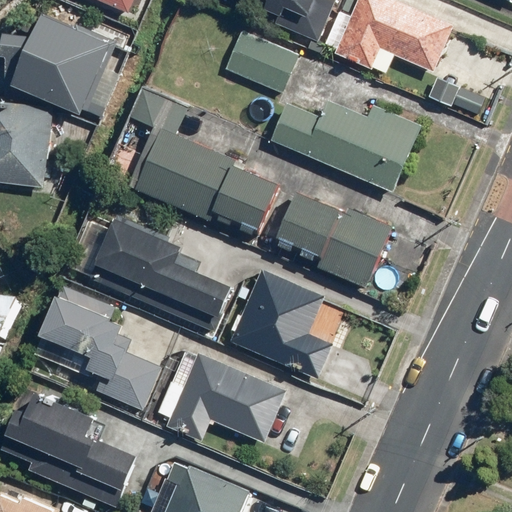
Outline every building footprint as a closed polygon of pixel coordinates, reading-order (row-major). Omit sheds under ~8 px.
[(99,0),(132,13),(137,0),(99,0)] [(270,0),(277,3),(269,23),(321,44),(338,0),(270,0)] [(400,56),(435,73),(456,30),(394,0),(361,0),(354,14),(341,8),(324,44),(390,76),(400,56)] [(0,59),(0,66),(22,75),(17,88),(86,117),(88,112),(107,119),(126,73),(108,65),(118,42),(49,12),(37,39),(13,29),(0,59)] [(242,30),(226,72),(289,97),(305,54),(242,30)] [(499,83),(472,71),(458,104),(485,116),(499,83)] [(148,89),(136,119),(164,130),(179,137),(192,107),(148,89)] [(0,185),(47,188),(53,105),(0,101),(0,185)] [(291,103),(275,141),(397,193),(426,127),(377,106),(371,117),(333,101),(325,118),(291,103)] [(214,223),(216,219),(260,237),(281,187),(237,168),(240,162),(179,137),(164,130),(139,192),(214,223)] [(351,215),(305,194),(284,240),(330,261),(326,270),(371,291),(399,229),(354,208),(351,215)] [(189,247),(122,214),(114,230),(92,220),(69,267),(219,340),(242,293),(200,272),(203,267),(183,258),(189,247)] [(266,269),(234,342),(322,381),(338,345),(313,334),(330,297),(266,269)] [(122,348),(130,331),(112,322),(119,309),(69,284),(34,358),(147,412),(167,369),(122,348)] [(0,295),(0,336),(22,339),(27,299),(0,295)] [(269,444),(290,394),(189,351),(162,416),(171,420),(167,428),(205,444),(215,421),(269,444)] [(0,445),(0,455),(122,511),(124,511),(129,501),(142,507),(169,449),(29,384),(0,445)] [(249,511),(258,493),(179,458),(155,511),(249,511)] [(27,493),(25,499),(0,489),(0,511),(62,511),(64,507),(27,493)]
